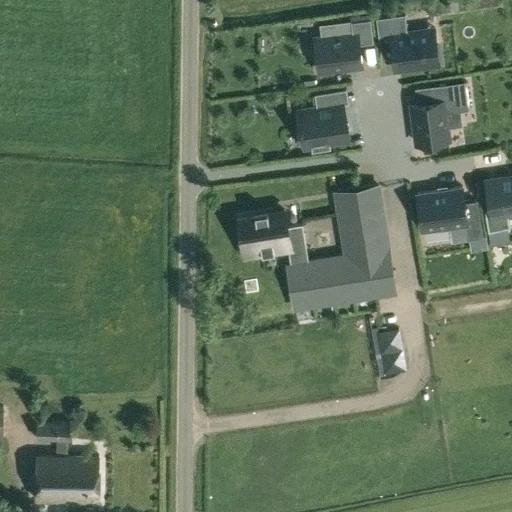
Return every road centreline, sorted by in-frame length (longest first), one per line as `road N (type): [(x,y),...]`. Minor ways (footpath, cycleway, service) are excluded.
road 1 (unclassified): [(188,179),(183,511)]
road 2 (residential): [(188,179),(388,154)]
road 3 (unclassified): [(190,0),(188,179)]
road 4 (residential): [(392,175),(412,294)]
